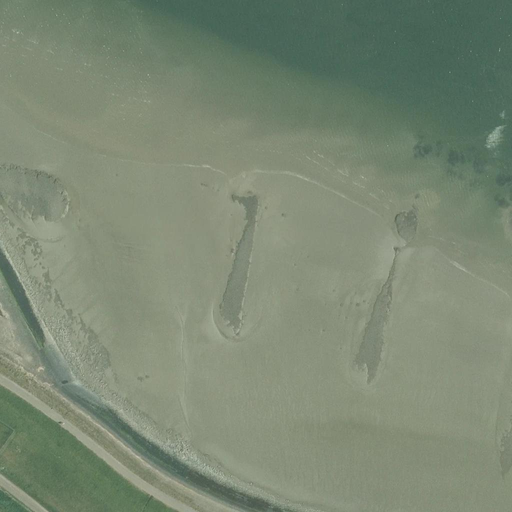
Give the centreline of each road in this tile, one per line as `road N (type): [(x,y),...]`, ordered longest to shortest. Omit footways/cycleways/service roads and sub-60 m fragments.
road 1 (trunk): [(58,511),(71,0)]
road 2 (trunk): [(44,0),(32,511)]
